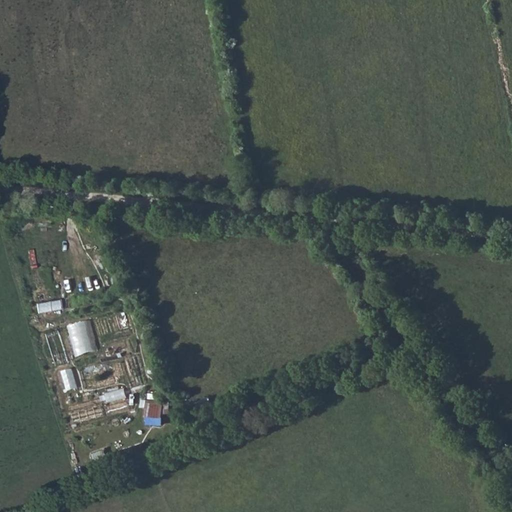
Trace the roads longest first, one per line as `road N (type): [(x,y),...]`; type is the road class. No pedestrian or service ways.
road 1 (track): [(0,191),(332,222)]
road 2 (track): [(332,222),(511,482)]
road 3 (track): [(332,222),(511,239)]
